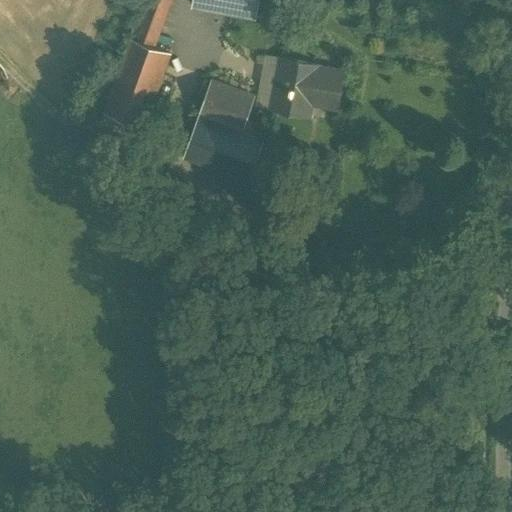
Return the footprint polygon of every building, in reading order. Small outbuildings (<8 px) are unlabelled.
[(145,0),(131,39),(152,46),(169,0),(145,0)] [(257,0),(195,0),(194,6),(254,17),(257,0)] [(131,39),(130,39),(104,112),(143,127),(170,53),(152,46),(131,39)] [(271,109),(281,57),(266,54),(256,106),(271,109)] [(318,64),(281,57),(271,109),(309,116),(311,104),(337,109),(344,70),(318,65),(318,64)] [(211,79),(200,112),(243,128),(255,95),(211,79)] [(243,128),(200,112),(184,156),(249,180),(265,136),(243,128)]
